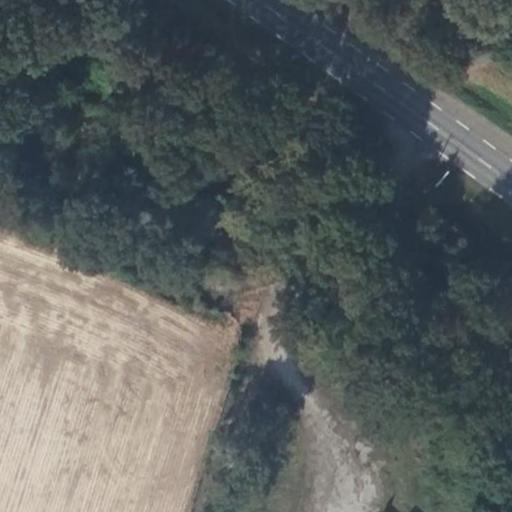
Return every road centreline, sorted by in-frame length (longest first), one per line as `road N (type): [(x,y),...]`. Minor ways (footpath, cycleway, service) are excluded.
road 1 (track): [(247,377),(278,289),(333,258),(403,197),(412,111)]
road 2 (primary): [(256,0),(511,183)]
